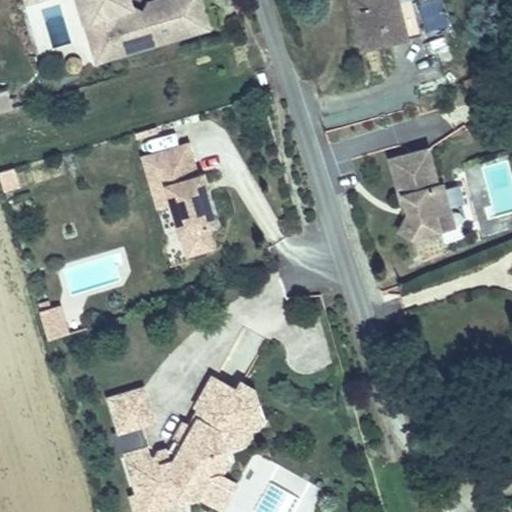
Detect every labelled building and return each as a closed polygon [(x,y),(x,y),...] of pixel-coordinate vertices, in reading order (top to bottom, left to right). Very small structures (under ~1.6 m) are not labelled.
[(89,0),(81,0),(92,40),(106,35),(99,11),(91,6),(89,0)] [(89,0),(91,6),(99,11),(106,35),(92,40),(96,55),(188,27),(181,0),(156,0),(147,3),(143,7),(133,0),(132,0),(89,0)] [(181,0),(188,27),(207,21),(202,0),(181,0)] [(404,0),(349,0),(361,41),(413,27),(404,0)] [(0,87),(0,104),(11,102),(7,86),(0,87)] [(185,130),(138,147),(149,181),(163,176),(170,196),(187,249),(216,240),(210,223),(219,220),(201,161),(196,163),(185,130)] [(432,229),(457,221),(450,201),(464,196),(457,176),(449,177),(434,136),(393,149),(407,190),(412,188),(419,206),(416,220),(432,229)] [(18,181),(12,164),(0,167),(0,177),(3,186),(18,181)] [(163,176),(149,181),(155,201),(170,196),(163,176)] [(450,201),(457,221),(472,216),(464,196),(450,201)] [(71,333),(62,304),(53,307),(50,300),(40,303),(52,339),(71,333)] [(149,451),(146,445),(128,451),(141,491),(159,485),(167,511),(171,511),(191,506),(188,498),(203,493),(213,473),(225,470),(232,455),(228,444),(246,439),(254,423),(260,421),(265,411),(254,383),(240,375),(236,384),(212,370),(197,401),(201,403),(192,420),(185,416),(176,435),(186,441),(179,455),(167,457),(163,452),(168,449),(164,444),(160,447),(157,455),(149,451)] [(153,416),(141,382),(107,393),(119,427),(138,421),(153,416)] [(138,421),(119,427),(112,430),(120,454),(128,451),(146,445),(138,421)] [(240,478),(225,470),(213,473),(203,493),(226,506),(240,478)]
